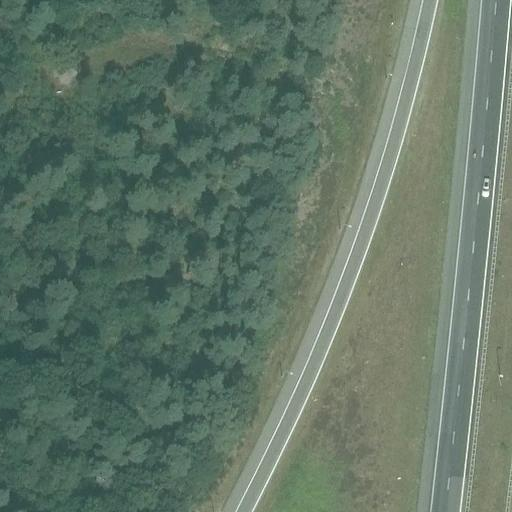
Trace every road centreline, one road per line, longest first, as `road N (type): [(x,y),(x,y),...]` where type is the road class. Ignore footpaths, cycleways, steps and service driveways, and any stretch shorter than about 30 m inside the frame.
road 1 (motorway): [(429,0),(387,165),(340,294),(239,511)]
road 2 (motorway): [(495,0),(444,511)]
